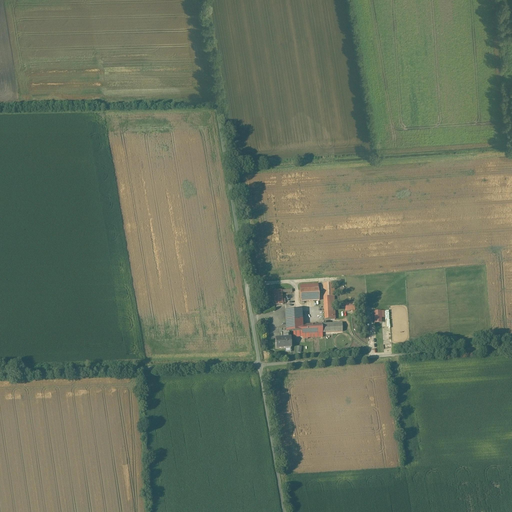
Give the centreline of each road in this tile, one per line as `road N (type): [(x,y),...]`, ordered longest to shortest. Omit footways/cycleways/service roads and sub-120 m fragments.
road 1 (unclassified): [(259,364),(198,0)]
road 2 (unclassified): [(0,373),(259,364)]
road 3 (unclassified): [(259,364),(464,350)]
road 4 (unclassified): [(283,511),(259,364)]
